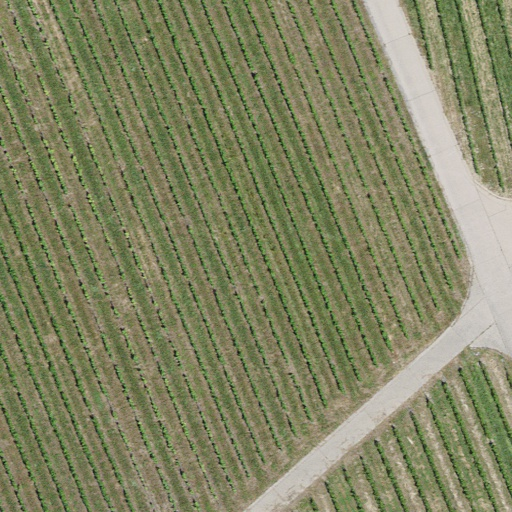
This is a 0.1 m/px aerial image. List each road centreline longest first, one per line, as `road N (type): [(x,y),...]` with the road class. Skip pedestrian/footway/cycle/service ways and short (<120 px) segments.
road 1 (track): [(376,0),(511,327)]
road 2 (track): [(260,511),(511,279)]
